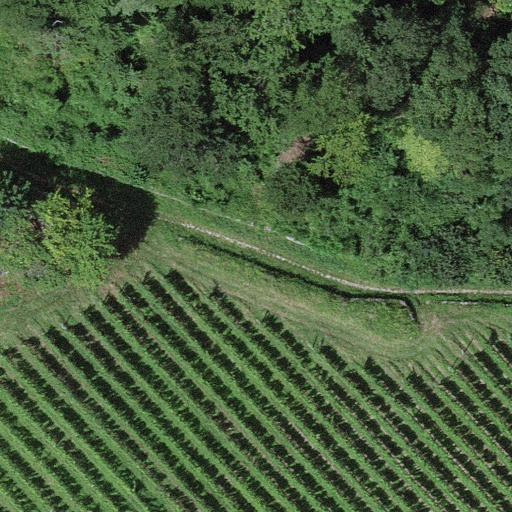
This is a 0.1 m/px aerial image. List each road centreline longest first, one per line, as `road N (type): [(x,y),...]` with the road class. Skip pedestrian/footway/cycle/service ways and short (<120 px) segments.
road 1 (track): [(0,148),(167,223),(332,267),(511,287)]
road 2 (track): [(167,223),(0,323)]
